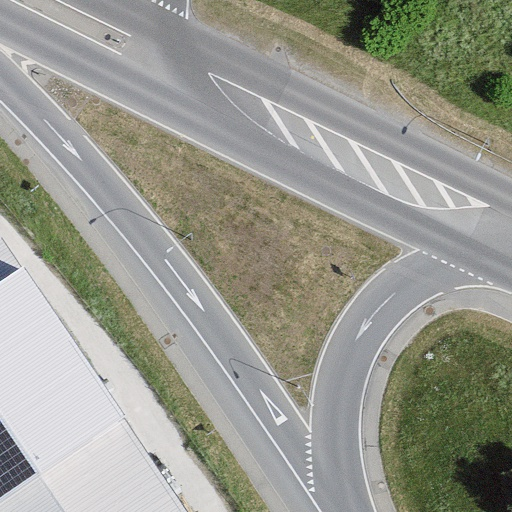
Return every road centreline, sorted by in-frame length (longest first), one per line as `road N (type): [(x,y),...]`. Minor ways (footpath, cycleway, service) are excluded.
road 1 (motorway): [(0,75),(178,281),(341,511)]
road 2 (tertiary): [(160,64),(511,236)]
road 3 (motorway): [(511,243),(426,270),(361,330),(336,408),(345,511)]
road 4 (tertiary): [(30,0),(160,64)]
